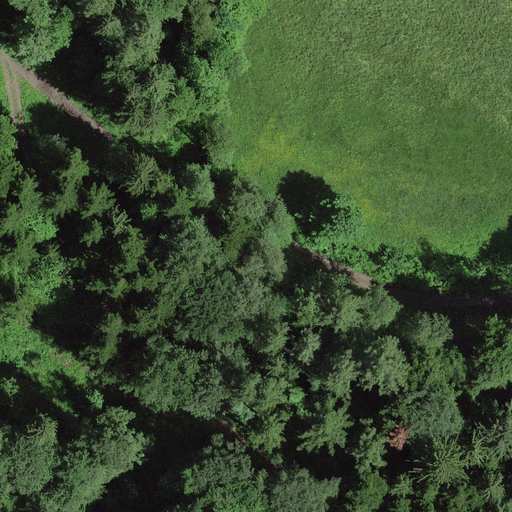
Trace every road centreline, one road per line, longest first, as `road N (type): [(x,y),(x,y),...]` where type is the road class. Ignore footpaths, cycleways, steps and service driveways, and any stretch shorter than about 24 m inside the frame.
road 1 (track): [(511,295),(468,298),(374,275),(286,241),(149,156),(18,55),(0,31)]
road 2 (track): [(18,55),(9,95),(29,186),(69,258),(168,375),(322,511)]
